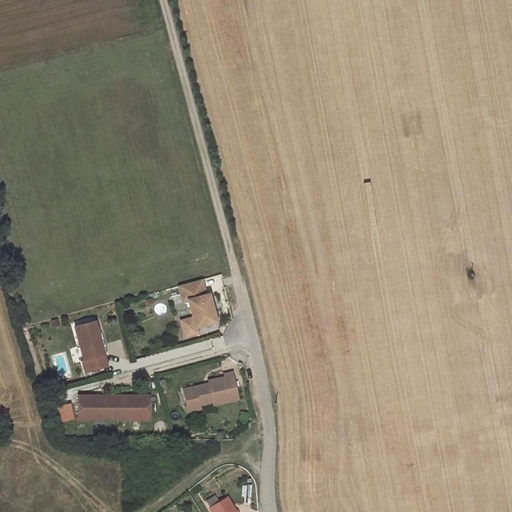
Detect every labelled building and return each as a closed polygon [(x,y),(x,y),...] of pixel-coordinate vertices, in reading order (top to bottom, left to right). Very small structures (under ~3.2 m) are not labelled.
[(208,297),(204,281),(181,287),(186,303),(190,302),(195,320),(183,323),(187,337),(199,334),(198,329),(218,324),(211,296),(208,297)] [(101,339),(96,322),(76,328),(85,361),(87,360),(88,365),(85,366),(87,373),(108,367),(105,356),(103,356),(98,340),(101,339)] [(101,339),(98,340),(103,356),(105,356),(108,355),(104,339),(101,339)] [(205,387),(185,391),(189,406),(192,408),(201,406),(215,404),(216,406),(240,401),(234,374),(226,376),(227,379),(211,383),(212,388),(206,389),(205,387)] [(111,396),(80,396),(80,420),(111,420),(111,408),(111,396)] [(120,397),(111,396),(111,408),(120,408),(120,397)] [(151,397),(120,397),(120,408),(119,420),(151,421),(151,397)] [(69,402),(54,406),(57,422),(73,419),(69,402)] [(120,408),(111,408),(111,420),(119,420),(120,408)] [(199,485),(191,490),(194,496),(202,491),(199,485)] [(206,501),(210,508),(220,503),(216,495),(206,501)] [(236,511),(228,498),(220,503),(210,508),(212,511),(236,511)]
